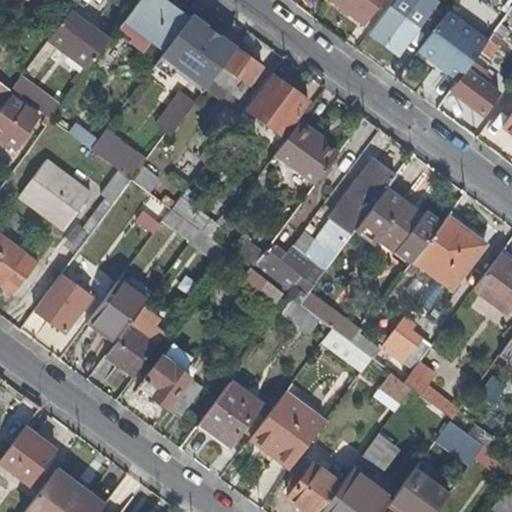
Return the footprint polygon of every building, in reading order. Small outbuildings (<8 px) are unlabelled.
[(0,0),(0,16),(2,18),(15,0),(0,0)] [(189,20),(161,0),(140,0),(123,23),(137,33),(131,40),(144,50),(150,42),(164,53),(189,20)] [(361,27),(380,0),(335,0),(332,5),(361,27)] [(414,28),(388,8),(369,33),(395,53),(414,28)] [(489,40),(448,9),(416,54),(456,83),(489,40)] [(111,40),(72,11),(48,43),(87,72),(111,40)] [(224,41),(199,22),(180,48),(205,67),(224,41)] [(503,40),(493,33),(489,40),(456,83),(450,92),(482,117),(498,95),(475,78),(503,40)] [(261,68),(236,50),(214,80),(239,98),(261,68)] [(306,102),(274,78),(250,111),(281,134),(306,102)] [(156,127),(172,138),(197,103),(182,92),(156,127)] [(39,95),(30,107),(50,122),(58,110),(39,95)] [(37,119),(6,96),(0,103),(0,143),(12,152),(37,119)] [(240,119),(241,118),(228,108),(205,139),(211,143),(218,149),(225,139),(240,119)] [(511,135),(511,111),(501,127),(511,135)] [(319,134),(300,120),(274,157),(316,188),(340,155),(325,145),(316,138),(319,134)] [(76,127),(69,136),(90,152),(97,143),(76,127)] [(97,143),(90,152),(113,169),(127,179),(132,183),(142,169),(146,164),(124,149),(104,134),(97,143)] [(328,140),(319,134),(316,138),(325,145),(328,140)] [(208,162),(218,149),(211,143),(200,159),(207,164),(208,162)] [(41,155),(12,193),(60,229),(88,190),(41,155)] [(280,246),(257,277),(281,294),(289,300),(299,308),(310,294),(355,234),(388,190),(396,180),(377,166),(317,247),(302,236),(289,253),(280,246)] [(127,179),(113,169),(95,192),(99,195),(77,225),(87,232),(127,179)] [(142,169),(132,183),(150,197),(161,183),(142,169)] [(421,214),(388,190),(355,234),(376,249),(378,247),(392,257),(395,254),(412,268),(416,263),(444,225),(424,210),(421,214)] [(182,199),(172,213),(212,243),(222,230),(182,199)] [(142,209),(133,221),(154,235),(162,223),(142,209)] [(452,214),(448,219),(481,243),(484,238),(452,214)] [(444,225),(416,263),(454,291),(470,270),(464,266),(481,243),(448,219),(444,225)] [(0,283),(3,285),(26,254),(0,234),(0,283)] [(243,239),(230,256),(249,270),(253,273),(265,256),(243,239)] [(62,244),(34,281),(45,289),(56,274),(73,252),(62,244)] [(511,266),(500,258),(476,290),(507,314),(511,308),(511,266)] [(253,273),(249,270),(239,283),(271,307),(281,294),(257,277),(253,273)] [(33,306),(30,309),(61,332),(87,297),(56,274),(45,289),(33,306)] [(145,301),(116,279),(87,319),(116,340),(127,325),(145,301)] [(34,281),(21,298),(33,306),(45,289),(34,281)] [(310,294),(299,308),(318,322),(329,330),(353,348),(360,339),(363,334),(310,294)] [(299,308),(289,300),(277,315),(307,336),(318,322),(299,308)] [(116,340),(87,319),(83,325),(111,346),(116,340)] [(382,349),(414,373),(420,365),(430,351),(431,350),(417,340),(421,334),(404,321),(382,349)] [(155,346),(127,325),(116,340),(111,346),(104,356),(132,377),(155,346)] [(353,348),(329,330),(319,343),(360,373),(369,360),(353,348)] [(360,339),(353,348),(369,360),(372,362),(379,353),(360,339)] [(202,385),(162,355),(139,386),(178,417),(202,385)] [(428,388),(436,377),(420,365),(414,373),(404,386),(410,390),(449,419),(454,423),(461,413),(428,388)] [(491,374),(479,397),(497,406),(509,384),(491,374)] [(404,386),(390,375),(374,395),(395,410),(410,390),(404,386)] [(262,405),(228,380),(196,422),(230,447),(262,405)] [(324,420),(284,390),(256,428),(280,447),(275,454),(290,466),(324,420)] [(454,423),(449,419),(443,427),(472,448),(477,440),(465,431),(454,423)] [(473,421),(465,431),(477,440),(483,444),(496,455),(504,444),(473,421)] [(54,450),(25,428),(0,461),(0,463),(28,485),(54,450)] [(280,447),(256,428),(250,436),(275,454),(280,447)] [(391,445),(377,434),(339,484),(331,496),(333,497),(322,511),(350,511),(351,510),(340,502),(361,474),(374,483),(395,456),(387,450),(391,445)] [(496,455),(483,444),(473,457),(508,483),(511,477),(511,466),(510,464),(496,455)] [(432,511),(453,485),(419,460),(391,498),(409,511),(432,511)] [(318,511),(331,496),(339,484),(310,463),(285,497),(305,511),(318,511)] [(104,506),(56,470),(25,511),(99,511),(100,511),(104,506)] [(511,511),(511,477),(508,483),(490,507),(496,511),(511,511)]
